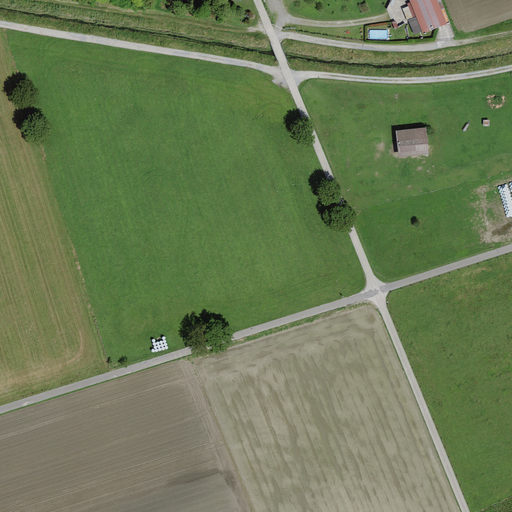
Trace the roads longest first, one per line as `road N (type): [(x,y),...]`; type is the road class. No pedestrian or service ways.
road 1 (unclassified): [(0,411),(375,292)]
road 2 (unclassified): [(255,0),(375,292)]
road 3 (track): [(0,23),(285,71)]
road 4 (track): [(267,27),(405,48),(511,32)]
road 5 (track): [(375,292),(466,511)]
road 6 (track): [(289,82),(310,74),(433,83),(511,69)]
road 7 (track): [(62,0),(269,33)]
road 8 (unclassified): [(375,292),(511,248)]
